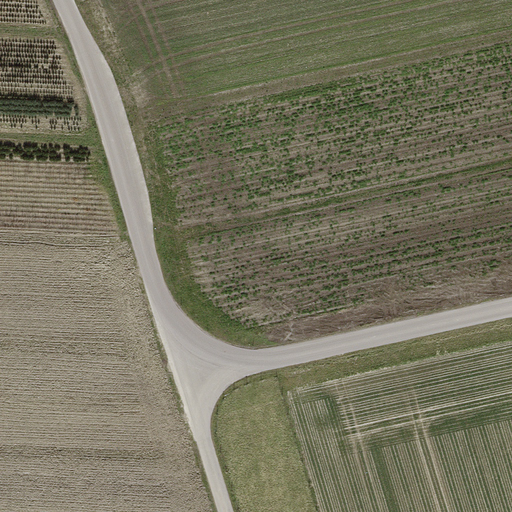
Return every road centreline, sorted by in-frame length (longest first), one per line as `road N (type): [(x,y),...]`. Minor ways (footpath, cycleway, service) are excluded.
road 1 (unclassified): [(189,382),(58,0)]
road 2 (unclassified): [(60,0),(189,382)]
road 3 (unclassified): [(189,382),(511,308)]
road 4 (track): [(189,382),(226,511)]
